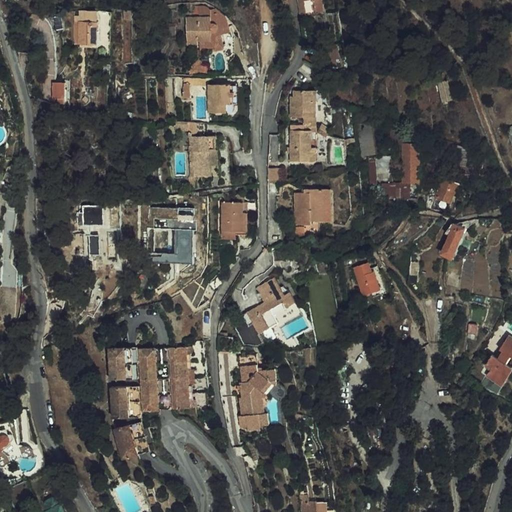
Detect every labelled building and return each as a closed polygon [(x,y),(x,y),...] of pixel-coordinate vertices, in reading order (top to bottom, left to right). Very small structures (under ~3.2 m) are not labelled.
[(199,22),(198,21),(193,22),(192,14),(168,17),(171,44),(182,43),(181,40),(194,38),(199,44),(205,44),(204,32),(201,32),(201,26),(200,25),(200,23),(199,22)] [(79,21),(60,24),(63,46),(82,43),(79,21)] [(207,42),(220,40),(217,24),(205,26),(207,42)] [(429,77),(433,98),(436,98),(436,96),(440,95),(437,75),(429,77)] [(53,77),(42,78),(44,96),(54,95),(53,77)] [(222,79),(203,80),(203,102),(217,102),(217,100),(223,100),(222,79)] [(227,84),(227,79),(222,79),(223,100),(225,100),(227,100),(227,117),(241,117),(242,83),(227,84)] [(449,79),(439,81),(443,100),(452,98),(449,79)] [(203,102),(203,80),(198,80),(199,108),(217,108),(217,102),(203,102)] [(290,123),(278,123),(277,139),(277,146),(277,154),(298,155),(299,133),(299,124),(304,124),(306,84),(288,83),(287,89),(283,89),(280,89),(279,109),(291,110),(290,123)] [(225,100),(223,100),(223,102),(217,102),(217,108),(222,108),(225,104),(225,100)] [(196,132),(196,117),(174,115),(175,125),(177,125),(179,173),(177,173),(178,184),(185,184),(184,173),(201,172),(200,145),(206,145),(205,132),(196,132)] [(357,121),(343,123),(348,154),(362,153),(357,121)] [(403,142),(387,143),(388,180),(404,180),(403,142)] [(200,145),(201,172),(209,172),(208,145),(206,145),(200,145)] [(461,147),(460,157),(468,158),(470,148),(461,147)] [(360,156),(363,183),(379,182),(375,154),(360,156)] [(269,166),(267,180),(278,180),(279,167),(269,166)] [(453,181),(458,169),(451,168),(446,179),(433,173),(425,192),(442,199),(451,180),(453,181)] [(396,184),(380,185),(380,202),(387,202),(387,194),(396,194),(396,184)] [(295,185),(295,189),(286,189),(286,221),(311,221),(311,217),(324,217),(323,185),(295,185)] [(211,198),(211,227),(233,227),(233,209),(238,209),(248,209),(248,206),(240,198),(211,198)] [(95,199),(74,201),(75,221),(96,220),(95,199)] [(211,230),(238,230),(238,209),(233,209),(233,227),(211,227),(211,230)] [(175,215),(175,210),(169,211),(168,261),(179,261),(179,256),(181,256),(181,215),(175,215)] [(456,223),(445,218),(442,217),(441,218),(435,227),(440,229),(431,248),(441,253),(456,223)] [(349,293),(359,290),(353,272),(363,269),(367,268),(364,258),(341,265),(349,293)] [(353,272),(359,290),(369,287),(363,269),(353,272)] [(225,327),(226,333),(229,340),(242,341),(243,339),(244,336),(240,327),(245,325),(245,326),(265,317),(259,305),(274,299),(276,304),(286,300),(281,288),(274,291),(266,272),(248,281),(255,295),(231,306),(235,316),(223,321),(225,327)] [(473,361),(478,364),(476,370),(490,376),(493,368),(490,367),(494,359),(493,358),(497,351),(502,353),(509,339),(493,330),(486,345),(488,346),(484,354),(478,351),(473,361)] [(509,339),(502,353),(506,355),(511,340),(509,339)] [(177,348),(176,340),(169,341),(170,349),(177,348)] [(178,395),(175,379),(172,364),(170,349),(169,341),(152,344),(163,404),(179,401),(178,395)] [(160,406),(150,345),(137,346),(148,408),(160,406)] [(130,411),(148,408),(137,346),(119,349),(130,411)] [(116,348),(104,351),(110,381),(122,379),(116,348)] [(232,392),(229,393),(234,410),(231,411),(234,422),(241,420),(242,423),(254,419),(254,416),(262,414),(259,403),(256,404),(252,390),(254,390),(254,386),(251,385),(254,376),(256,377),(259,374),(256,363),(244,367),(243,364),(240,365),(234,348),(221,352),(224,363),(226,362),(230,377),(228,378),(232,392)] [(110,381),(104,351),(88,354),(93,384),(110,381)] [(490,376),(476,370),(475,371),(492,380),(501,363),(494,359),(490,367),(493,368),(490,376)] [(180,363),(172,364),(175,379),(182,377),(180,363)] [(123,387),(111,389),(117,419),(129,417),(123,387)] [(323,388),(325,414),(337,412),(336,388),(323,388)] [(95,392),(100,423),(117,419),(111,389),(95,392)] [(200,419),(209,417),(208,415),(207,410),(206,405),(198,406),(200,419)] [(294,419),(296,410),(290,408),(287,417),(294,419)] [(340,427),(337,412),(325,414),(328,429),(340,427)] [(130,423),(118,427),(128,456),(141,452),(130,423)] [(102,432),(113,462),(128,456),(118,427),(102,432)] [(360,508),(372,508),(372,488),(359,488),(360,508)] [(57,500),(58,497),(55,490),(50,489),(44,492),(42,497),(46,503),(51,504),(57,500)] [(317,511),(318,496),(301,495),(293,495),(294,504),(294,511),(317,511)] [(63,511),(67,511),(58,497),(57,500),(63,511)] [(63,511),(57,500),(51,504),(46,503),(45,504),(49,511),(63,511)]
